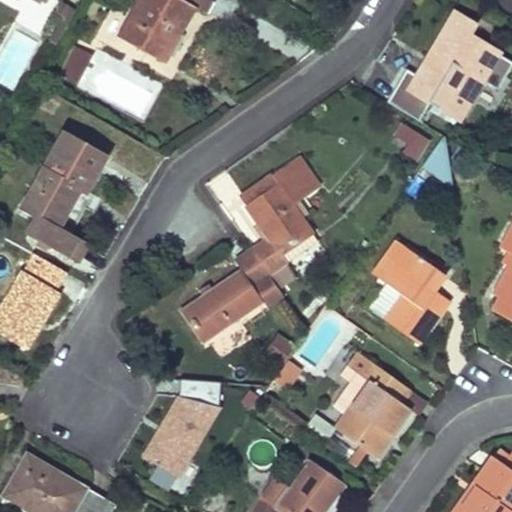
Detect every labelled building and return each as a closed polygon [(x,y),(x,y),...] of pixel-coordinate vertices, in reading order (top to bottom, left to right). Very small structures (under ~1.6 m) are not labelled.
[(139,0),(119,37),(163,62),(194,6),(207,13),(214,1),(211,0),(139,0)] [(64,17),(71,20),(77,10),(64,3),(58,13),(64,17)] [(436,67),(420,77),(425,80),(418,93),(399,82),(387,101),(419,120),(430,102),(460,120),(465,111),(463,110),(470,97),(473,98),(477,91),(471,88),(478,77),(498,89),(511,65),(511,60),(499,53),(500,52),(470,34),(476,23),(455,11),(432,49),(452,62),(446,73),(436,67)] [(64,17),(50,42),(57,45),(71,20),(64,17)] [(79,48),(65,74),(78,81),(93,55),(79,48)] [(407,68),(399,82),(418,93),(425,80),(420,77),(436,67),(446,73),(452,62),(432,49),(417,74),(407,68)] [(416,131),(405,151),(416,158),(428,138),(416,131)] [(64,133),(22,208),(37,217),(28,233),(78,261),(87,245),(58,228),(80,190),(86,193),(107,157),(64,133)] [(192,320),(190,323),(193,328),(198,328),(206,340),(263,301),(265,305),(282,294),(268,274),(270,273),(279,287),(295,276),(285,262),(315,241),(311,235),(313,234),(292,203),(317,185),(299,157),(273,176),(278,182),(249,202),(246,204),(268,237),(251,249),(234,260),(240,269),(212,289),(203,295),(184,308),(192,320)] [(243,192),(249,202),(278,182),(273,176),(271,173),(243,192)] [(511,227),(501,248),(508,252),(511,254),(511,265),(509,264),(509,265),(493,294),(498,297),(492,310),(511,320),(511,227)] [(373,274),(382,280),(405,246),(397,241),(373,274)] [(403,295),(386,319),(385,320),(419,344),(444,308),(429,297),(434,290),(445,275),(405,246),(382,280),(386,283),(403,295)] [(509,265),(509,264),(511,265),(511,254),(508,252),(502,262),(509,265)] [(369,307),(386,319),(403,295),(386,283),(369,307)] [(199,290),(203,295),(212,289),(208,284),(199,290)] [(450,301),(434,290),(429,297),(444,308),(450,301)] [(271,334),(268,353),(291,357),(294,338),(271,334)] [(345,415),(336,428),(371,454),(387,432),(391,435),(409,408),(400,402),(409,389),(357,351),(347,365),(356,372),(332,405),(345,415)] [(288,360),(284,366),(295,374),(299,367),(288,360)] [(284,366),(274,381),(285,388),(295,374),(284,366)] [(178,478),(225,389),(186,369),(140,457),(178,478)] [(387,432),(371,454),(375,456),(391,435),(387,432)] [(467,492),(453,511),(511,511),(511,451),(503,464),(492,456),(472,485),(476,487),(470,495),(467,492)] [(26,452),(1,496),(29,511),(112,511),(117,504),(26,452)] [(265,498),(254,511),(323,511),(344,484),(311,460),(278,506),(265,498)] [(472,485),(467,492),(470,495),(476,487),(472,485)]
